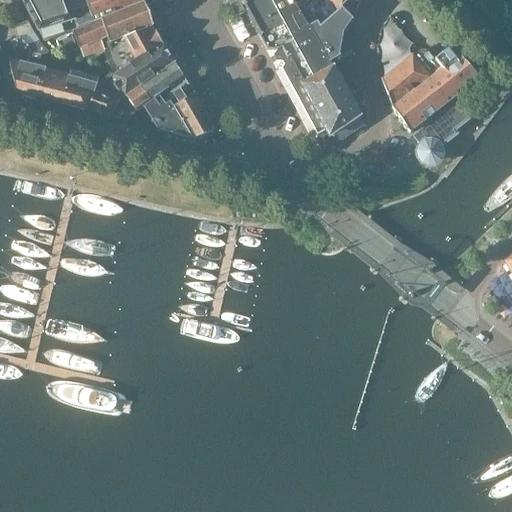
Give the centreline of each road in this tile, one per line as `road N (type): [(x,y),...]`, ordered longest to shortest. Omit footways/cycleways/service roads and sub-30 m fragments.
road 1 (residential): [(0,110),(281,173)]
road 2 (residential): [(296,183),(365,144),(376,129),(360,42),(386,0)]
road 3 (tertiary): [(455,310),(296,183)]
road 4 (tertiary): [(281,173),(195,5)]
